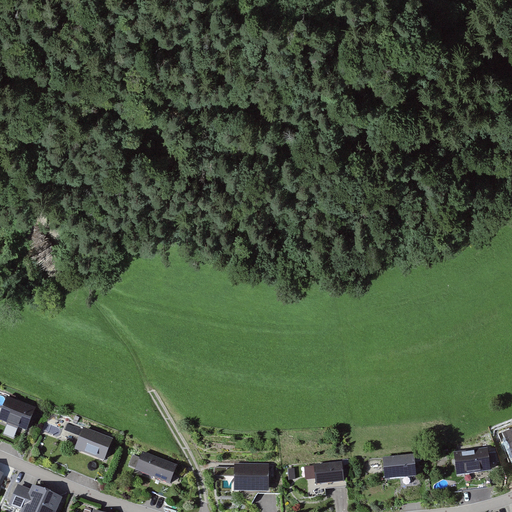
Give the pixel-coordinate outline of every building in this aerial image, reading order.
[(35,407),(8,396),(0,415),(0,417),(26,428),(35,407)] [(5,436),(16,439),(19,428),(8,425),(5,436)] [(112,436),(82,425),(73,449),(103,461),(112,436)] [(178,462),(143,450),(136,472),(170,484),(178,462)] [(482,450),(449,454),(451,474),(485,470),(482,450)] [(416,454),(384,456),(385,477),(417,476),(416,454)] [(344,460),(314,462),(315,482),(345,481),(344,460)] [(270,465),(234,465),(234,467),(234,473),(234,490),(270,489),(270,465)] [(54,511),(62,496),(35,485),(33,490),(20,484),(12,502),(26,508),(23,511),(54,511)]
